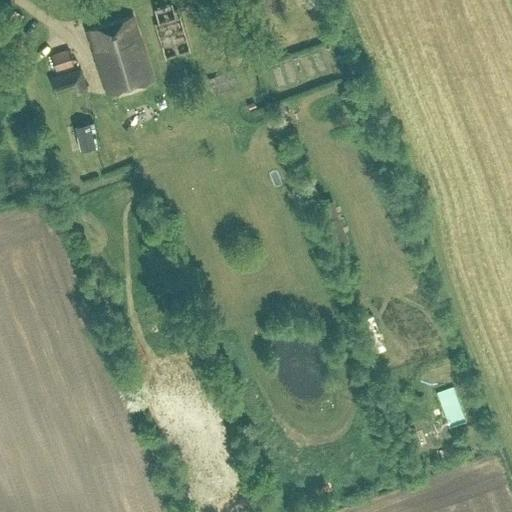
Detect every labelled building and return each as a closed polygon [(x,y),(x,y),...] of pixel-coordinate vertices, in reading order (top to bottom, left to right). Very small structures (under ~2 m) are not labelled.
[(158,20),(154,21),(165,56),(190,48),(177,6),(173,8),(172,2),(154,7),(158,20)] [(108,92),(153,78),(133,13),(87,28),(108,92)] [(11,76),(34,66),(29,53),(30,53),(19,27),(3,31),(13,60),(6,63),(11,76)] [(55,70),(73,64),(67,48),(49,53),(55,70)] [(300,67),(306,85),(323,79),(316,61),(300,67)] [(84,76),(80,65),(49,76),(52,87),(84,76)] [(214,92),(235,84),(230,69),(209,78),(214,92)] [(89,120),(74,124),(80,149),(95,145),(89,120)] [(117,172),(112,147),(84,153),(88,177),(117,172)] [(132,316),(139,343),(157,338),(149,311),(132,316)]
